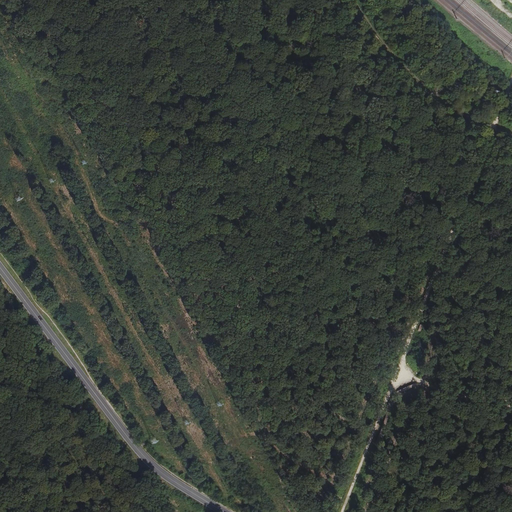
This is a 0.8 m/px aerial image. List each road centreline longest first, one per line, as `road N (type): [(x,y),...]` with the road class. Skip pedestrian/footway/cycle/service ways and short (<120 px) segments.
road 1 (tertiary): [(0,268),(139,452),(223,511)]
road 2 (track): [(396,375),(483,152)]
road 3 (track): [(396,375),(341,511)]
